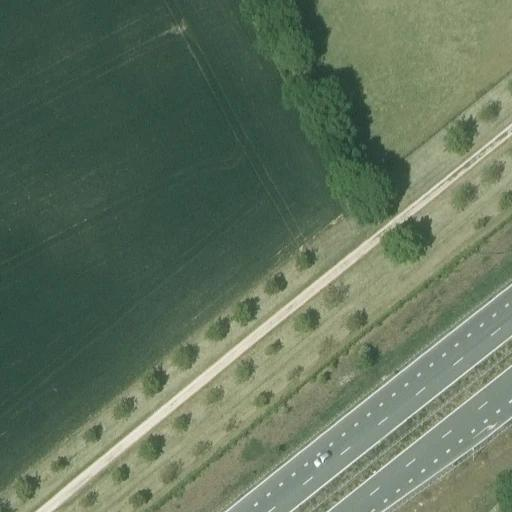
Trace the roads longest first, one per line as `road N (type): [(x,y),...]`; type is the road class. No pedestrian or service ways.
road 1 (track): [(53,511),(379,235)]
road 2 (trunk): [(511,319),(269,511)]
road 3 (trunk): [(348,511),(511,382)]
road 4 (track): [(379,235),(511,120)]
